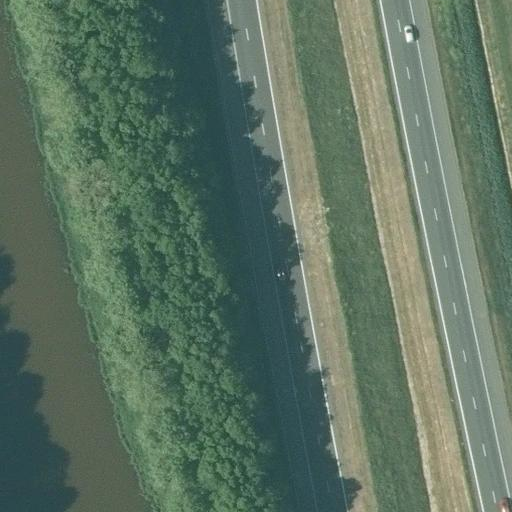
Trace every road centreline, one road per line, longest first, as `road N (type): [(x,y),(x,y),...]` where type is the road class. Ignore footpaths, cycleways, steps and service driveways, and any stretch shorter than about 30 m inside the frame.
road 1 (motorway): [(496,511),(392,0)]
road 2 (motorway): [(240,0),(330,511)]
